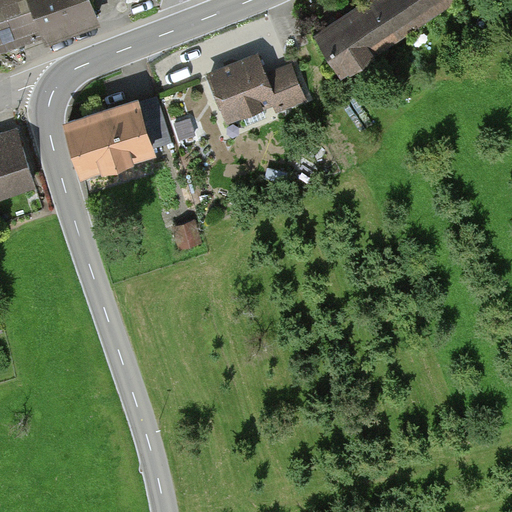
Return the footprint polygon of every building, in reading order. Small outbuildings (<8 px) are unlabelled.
[(43,25),(33,0),(0,0),(0,16),(8,39),(43,25)] [(99,20),(91,0),(33,0),(35,4),(43,25),(46,33),(48,39),(99,20)] [(373,0),(371,1),(393,37),(450,0),(373,0)] [(393,37),(371,1),(325,30),(332,42),(347,66),(393,37)] [(306,101),(292,66),(266,76),(260,59),(219,74),(236,117),(277,101),(281,111),(306,101)] [(134,96),(69,119),(87,170),(152,148),(134,96)] [(18,126),(0,130),(0,195),(35,186),(18,126)] [(197,221),(179,225),(183,241),(201,237),(197,221)]
